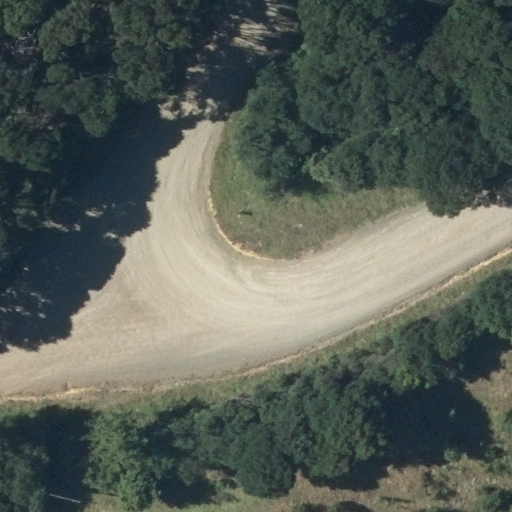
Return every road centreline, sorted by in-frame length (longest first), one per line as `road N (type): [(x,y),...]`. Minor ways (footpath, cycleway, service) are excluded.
road 1 (unclassified): [(511,197),(287,306),(203,313),(123,274)]
road 2 (unclassified): [(266,0),(188,134),(161,222),(123,274)]
road 3 (unclassified): [(123,274),(56,318),(0,337)]
